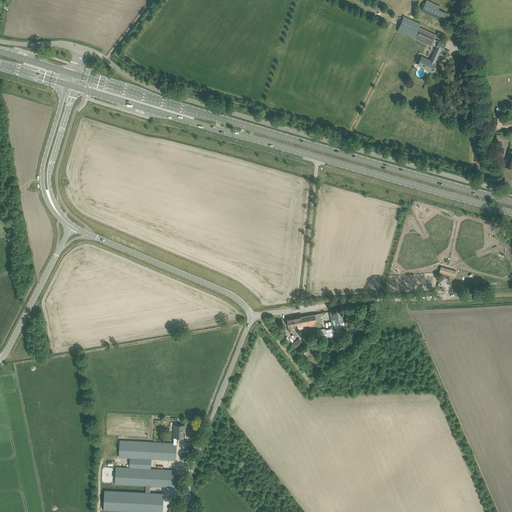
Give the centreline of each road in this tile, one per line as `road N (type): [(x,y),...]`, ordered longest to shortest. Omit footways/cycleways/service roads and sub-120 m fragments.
road 1 (secondary): [(511,202),(74,74)]
road 2 (unclassified): [(488,188),(169,95),(81,49)]
road 3 (secondary): [(74,87),(317,157)]
road 4 (track): [(511,295),(302,308)]
road 5 (unclassified): [(71,225),(233,297),(253,319)]
road 6 (unclassified): [(195,511),(192,467),(253,319)]
road 7 (unclassified): [(253,319),(302,308),(317,157)]
road 8 (secondary): [(317,157),(511,212)]
road 9 (unclassified): [(488,188),(493,170),(461,0)]
road 10 (unclassified): [(71,225),(0,359)]
road 11 (unclassified): [(67,84),(42,174),(50,198)]
